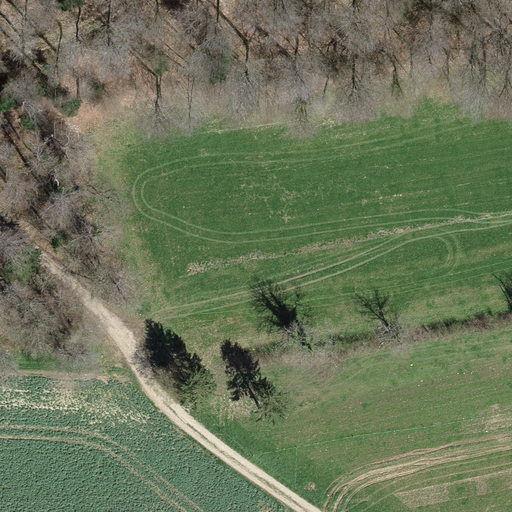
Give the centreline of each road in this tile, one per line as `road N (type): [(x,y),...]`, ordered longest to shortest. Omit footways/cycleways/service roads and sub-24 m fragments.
road 1 (track): [(314,511),(171,408),(114,333),(0,232)]
road 2 (track): [(0,56),(76,33),(127,0)]
